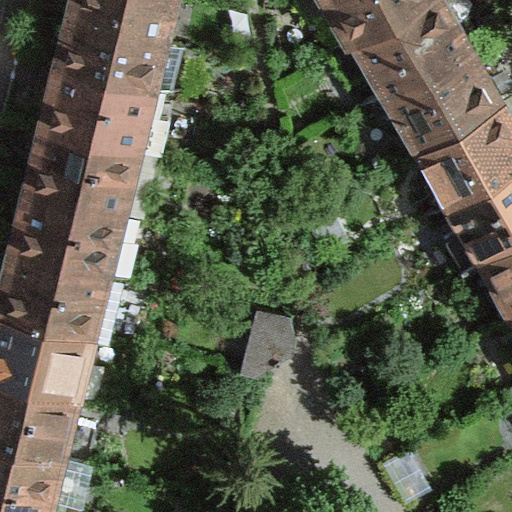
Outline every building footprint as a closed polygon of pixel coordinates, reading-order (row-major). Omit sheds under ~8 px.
[(67,12),(156,34),(164,0),(70,0),(70,1),(67,12)] [(330,0),(350,34),(355,31),(408,0),(330,0)] [(387,87),(469,40),(455,16),(460,13),(452,0),(408,0),(355,31),(387,87)] [(59,44),(56,58),(58,59),(144,80),(156,34),(67,12),(59,44)] [(469,40),(387,87),(419,142),(501,95),(477,54),(469,40)] [(43,121),(135,143),(151,82),(144,80),(58,59),(47,105),(43,121)] [(501,95),(419,142),(451,197),(511,161),(511,114),(509,110),(501,95)] [(27,183),(120,205),(135,143),(43,121),(37,144),(35,143),(29,168),(25,182),(27,183)] [(444,232),(462,264),(482,253),(511,235),(511,161),(451,197),(465,220),(444,232)] [(105,267),(120,205),(27,183),(16,229),(12,245),(105,267)] [(511,235),(482,253),(511,304),(511,235)] [(99,292),(105,267),(12,245),(7,268),(4,267),(0,284),(0,307),(91,330),(108,334),(117,297),(99,292)] [(240,366),(256,370),(290,350),(294,335),(291,313),(256,305),(240,366)] [(76,392),(91,330),(0,307),(0,372),(74,391),(76,392)] [(0,438),(59,453),(74,391),(0,372),(0,438)] [(44,511),(59,453),(0,438),(0,504),(31,511),(44,511)]
